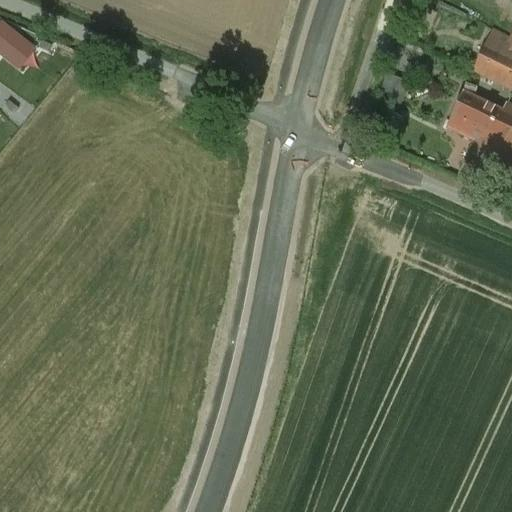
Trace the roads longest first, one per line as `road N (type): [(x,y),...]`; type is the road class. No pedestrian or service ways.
road 1 (tertiary): [(207,511),(244,406),(299,128)]
road 2 (unclassified): [(8,0),(299,128)]
road 3 (unclassified): [(299,128),(511,220)]
road 4 (tertiary): [(299,128),(334,0)]
